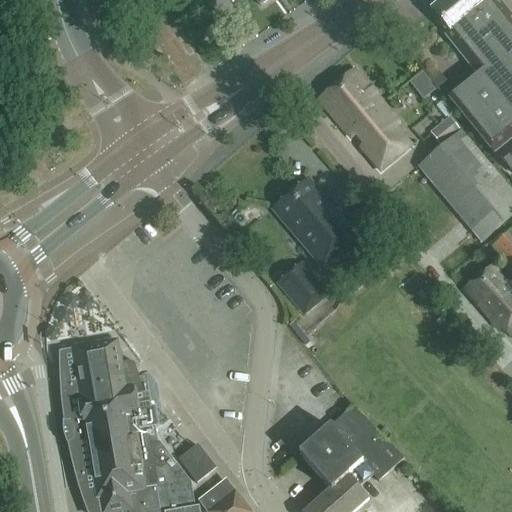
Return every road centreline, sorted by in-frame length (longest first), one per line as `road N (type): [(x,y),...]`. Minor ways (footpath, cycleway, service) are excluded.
road 1 (residential): [(284,511),(250,477),(265,305),(150,166)]
road 2 (tertiary): [(11,277),(150,166)]
road 3 (tertiary): [(136,146),(0,249)]
road 4 (tertiary): [(136,146),(77,57),(57,0)]
road 5 (tertiary): [(243,85),(367,0)]
road 6 (tertiary): [(37,511),(27,439),(0,390)]
road 7 (tertiary): [(150,166),(211,122),(243,85)]
road 8 (tertiary): [(243,85),(136,146)]
